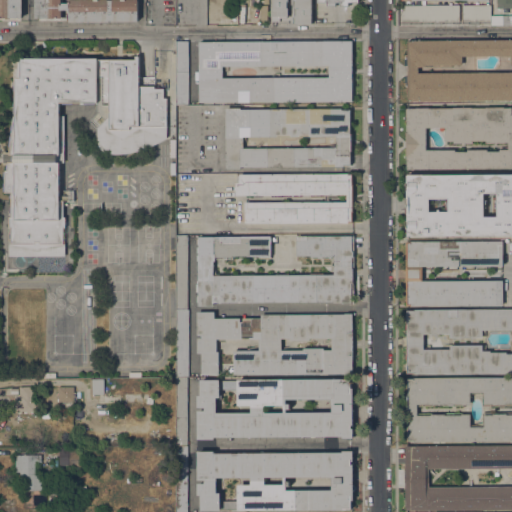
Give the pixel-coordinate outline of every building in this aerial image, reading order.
[(22,0),(22,18),(0,18),(0,0),(22,0)] [(61,0),(61,3),(69,3),(69,0),(137,0),(137,22),(69,22),(68,10),(61,10),(61,18),(35,18),(35,0),(61,0)] [(271,0),(287,0),(287,8),(289,8),(289,16),(287,16),(287,17),(280,17),(280,21),(272,21),(272,16),(271,16),(271,0)] [(312,0),(312,23),(295,23),(295,15),(296,15),(296,8),(295,8),(295,0),(312,0)] [(511,0),(511,8),(508,8),(508,12),(503,12),(503,7),(496,7),(496,0),(511,0)] [(459,5),(459,21),(401,21),(401,5),(459,5)] [(490,5),(490,21),(461,21),(461,5),(490,5)] [(511,25),(502,25),(502,15),(511,15),(511,25)] [(218,25),(218,16),(237,16),(237,25),(218,25)] [(411,100),(407,100),(407,86),(405,86),(405,75),(408,75),(408,66),(405,66),(405,55),(407,55),(407,41),(411,41),(411,40),(511,39),(511,100),(411,101),(411,100)] [(188,104),(176,104),(176,41),(188,41),(188,104)] [(199,42),(352,41),(352,101),(199,102),(199,42)] [(63,243),(65,243),(65,256),(8,256),(9,243),(9,217),(10,217),(11,198),(9,198),(9,195),(10,195),(10,193),(4,193),(4,191),(2,191),(2,175),(2,171),(4,171),(6,171),(7,164),(3,164),(3,152),(8,152),(13,116),(15,116),(15,107),(14,78),(16,78),(18,60),(20,60),(20,58),(97,58),(97,59),(135,59),(135,56),(138,56),(138,86),(154,86),(154,88),(164,88),(164,98),(167,98),(167,106),(167,138),(162,140),(158,143),(146,148),(138,151),(130,153),(119,154),(115,154),(110,154),(108,154),(106,153),(103,152),(101,150),(99,147),(97,142),(97,136),(97,128),(105,120),(97,112),(97,106),(97,102),(93,102),(93,104),(84,104),(84,103),(71,103),(71,104),(62,104),(62,103),(59,103),(59,107),(59,115),(64,115),(64,162),(59,162),(59,175),(59,200),(63,200),(63,217),(65,217),(65,227),(63,227),(63,243)] [(405,132),(406,132),(406,108),(415,108),(415,107),(428,107),(428,108),(452,108),(452,107),(471,107),(471,108),(485,108),(485,107),(503,107),(503,108),(511,108),(511,114),(511,168),(406,169),(405,132)] [(225,169),(225,108),(240,108),(240,109),(341,109),(341,110),(350,110),(350,133),(352,133),(352,152),(350,152),(350,165),(343,165),(343,167),(240,167),(240,169),(225,169)] [(352,173),(352,184),(353,184),(353,212),(352,212),(352,222),(245,223),(245,202),(325,201),(325,195),(235,195),(235,183),(239,182),(239,174),(352,173)] [(511,235),(407,235),(407,228),(406,228),(405,221),(407,221),(407,213),(406,213),(406,198),(407,198),(407,191),(406,191),(406,183),(407,183),(407,175),(511,174),(511,235)] [(188,309),(188,310),(176,310),(176,236),(188,236),(188,309)] [(296,236),(351,236),(351,251),(353,251),(353,257),(351,257),(351,268),(353,268),(353,283),(351,283),(352,303),(333,303),(333,302),(213,302),(213,306),(198,306),(198,302),(197,302),(197,297),(198,296),(198,292),(196,292),(196,284),(198,284),(198,283),(197,283),(197,281),(198,281),(198,278),(197,278),(197,275),(198,275),(198,273),(197,273),(197,268),(198,268),(198,260),(197,260),(197,255),(198,255),(198,253),(197,253),(197,247),(198,247),(198,244),(197,244),(197,239),(198,239),(198,236),(270,236),(270,259),(258,259),(258,256),(233,256),(233,259),(215,259),(215,261),(213,261),(213,275),(334,275),(334,256),(332,256),(332,257),(331,257),(331,258),(311,258),(311,257),(310,257),(310,256),(296,256),(296,236)] [(502,280),(502,305),(405,305),(405,241),(502,241),(502,266),(422,266),(422,280),(502,280)] [(414,373),(407,373),(406,310),(511,309),(511,373),(414,374),(414,373)] [(176,378),(176,310),(188,310),(188,377),(187,377),(187,378),(176,378)] [(345,374),(233,374),(233,350),(259,350),(259,339),(217,339),(217,352),(218,352),(219,374),(201,375),(201,353),(197,353),(197,338),(201,338),(201,335),(197,335),(197,312),(214,312),(214,318),(240,318),(240,322),(242,322),(242,318),(261,318),(261,314),(344,314),(344,313),(352,313),(352,374),(345,375),(345,374)] [(414,441),(407,441),(407,378),(511,377),(511,441),(414,442),(414,441)] [(176,378),(187,378),(187,446),(176,447),(176,378)] [(197,410),(204,410),(204,407),(197,407),(197,396),(200,395),(200,380),(219,380),(219,398),(216,398),(216,413),(251,412),(251,405),(237,405),(237,379),(343,378),(343,379),(350,379),(350,388),(352,388),(353,438),(342,438),(342,436),(214,437),(214,439),(197,439),(197,410)] [(104,379),(104,394),(108,394),(108,399),(104,399),(104,405),(98,405),(98,394),(90,394),(90,379),(104,379)] [(35,386),(35,406),(40,406),(40,412),(31,412),(31,413),(27,413),(27,412),(15,412),(15,395),(19,395),(19,386),(35,386)] [(74,386),(74,406),(59,405),(59,402),(58,402),(58,386),(74,386)] [(405,446),(511,445),(511,509),(405,510),(405,446)] [(187,446),(187,511),(176,511),(176,447),(187,446)] [(75,447),(75,451),(83,451),(83,467),(74,467),(74,465),(59,465),(58,447),(75,447)] [(200,495),(197,495),(197,483),(204,483),(204,480),(197,480),(197,451),(214,451),(214,453),(342,452),(342,451),(353,451),(353,501),(351,501),(351,509),(344,509),(344,510),(200,510),(200,495)] [(41,455),(41,462),(36,462),(36,471),(39,471),(39,478),(44,478),(44,490),(22,490),(22,479),(20,479),(20,472),(15,472),(15,454),(41,455)]
